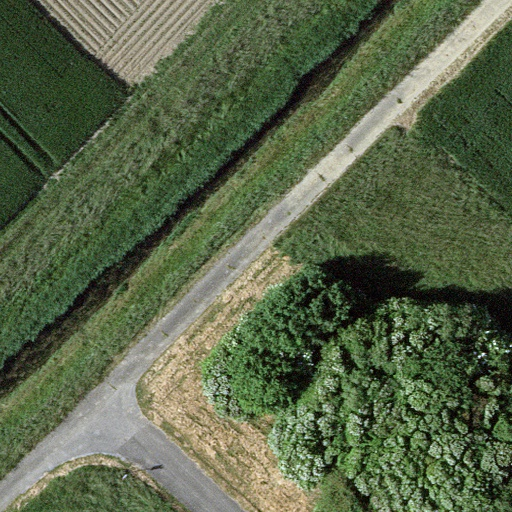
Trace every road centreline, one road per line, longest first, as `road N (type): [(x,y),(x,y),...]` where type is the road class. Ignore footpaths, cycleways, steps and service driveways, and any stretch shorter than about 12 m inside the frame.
road 1 (track): [(0,458),(469,0)]
road 2 (track): [(57,399),(141,449),(207,511)]
